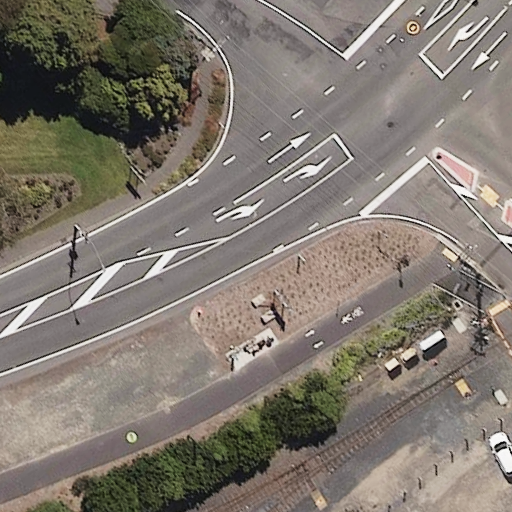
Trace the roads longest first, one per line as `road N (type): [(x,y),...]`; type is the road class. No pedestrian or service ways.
road 1 (trunk): [(395,107),(330,158),(169,251),(0,325)]
road 2 (secondary): [(259,0),(345,56),(395,107)]
road 3 (residential): [(395,107),(511,219)]
road 4 (trunk): [(395,107),(491,0)]
